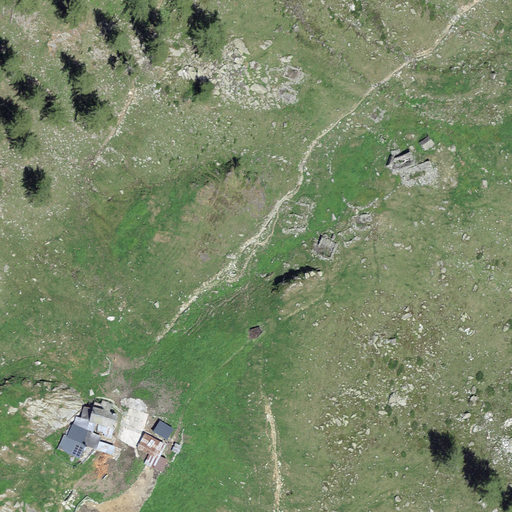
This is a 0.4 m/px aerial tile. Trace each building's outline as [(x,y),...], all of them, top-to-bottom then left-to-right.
[(435,144),(428,135),(418,142),(425,151),(435,144)] [(414,166),(410,152),(390,158),(395,173),(401,171),(414,166)] [(429,162),(414,166),(401,171),(405,182),(433,174),(429,162)] [(336,244),(323,238),(315,255),(328,261),(336,244)] [(112,404),(102,401),(101,404),(95,402),(92,409),(89,420),(88,422),(95,424),(113,430),(118,416),(110,413),(112,404)] [(89,420),(92,409),(83,407),(81,418),(89,420)] [(81,418),(76,416),(73,425),(93,433),(95,424),(88,422),(89,420),(81,418)] [(172,429),(160,421),(153,431),(166,439),(172,429)] [(73,425),(72,424),(67,436),(63,436),(57,449),(79,459),(85,446),(96,451),(97,450),(100,441),(101,436),(93,433),(73,425)] [(165,444),(144,433),(136,448),(148,454),(158,459),(159,456),(165,444)] [(115,446),(100,441),(97,450),(112,456),(115,446)] [(168,459),(159,456),(158,459),(148,454),(143,464),(163,473),(168,459)]
